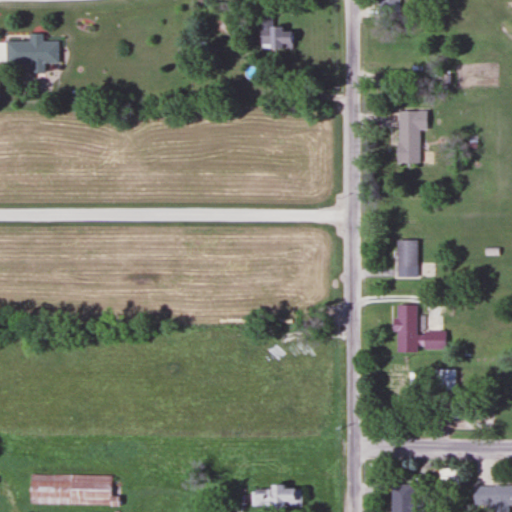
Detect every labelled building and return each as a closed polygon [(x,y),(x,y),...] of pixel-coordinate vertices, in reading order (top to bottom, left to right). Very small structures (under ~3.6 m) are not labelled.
[(377,0),(377,8),(397,8),(397,0),(377,0)] [(259,28),(259,49),(291,49),(291,28),(259,28)] [(57,63),(57,42),(40,42),(40,34),(28,34),(28,42),(5,42),(5,63),(30,63),(30,74),(44,74),(43,63),(57,63)] [(395,111),(395,164),(418,164),(418,130),(425,130),(425,111),(395,111)] [(395,240),(395,277),(416,277),(416,240),(395,240)] [(444,350),(444,331),(416,331),(416,304),(394,304),(394,351),(416,351),(416,350),(444,350)] [(388,413),(405,413),(405,364),(388,364),(388,413)] [(433,368),(433,389),(459,389),(459,368),(433,368)] [(109,506),(110,475),(29,474),(28,505),(109,506)] [(389,511),(412,511),(413,484),(389,484),(389,511)] [(511,485),(472,486),(472,505),(491,505),(491,511),(507,511),(507,505),(511,504),(511,485)] [(251,509),(300,509),(300,486),(251,486),(251,509)]
